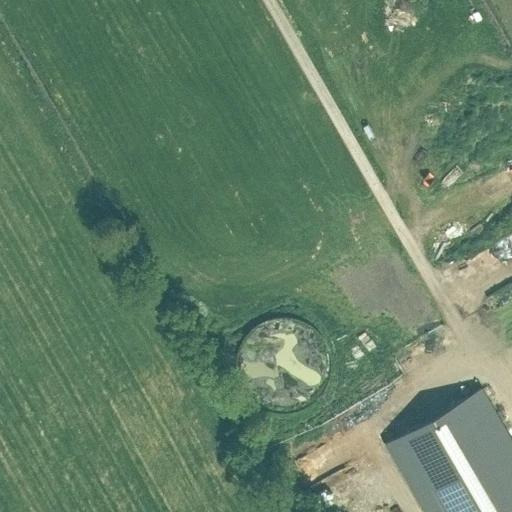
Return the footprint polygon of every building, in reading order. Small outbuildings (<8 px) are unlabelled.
[(473,253),(491,282),(511,269),(511,230),(473,253)] [(511,299),(500,306),(511,330),(511,299)] [(286,399),(298,396),(317,370),(312,367),(298,371),(295,362),(301,355),(292,348),(282,347),(279,352),(269,355),(260,348),(270,345),(271,332),(269,331),(277,321),(264,325),(264,329),(249,333),(248,347),(239,359),(250,367),(244,369),(250,374),(251,365),(258,363),(257,378),(245,382),(260,394),(272,390),(275,391),(286,399)] [(368,330),(354,339),(361,349),(375,340),(368,330)] [(511,511),(511,441),(481,387),(385,442),(424,511),(511,511)]
